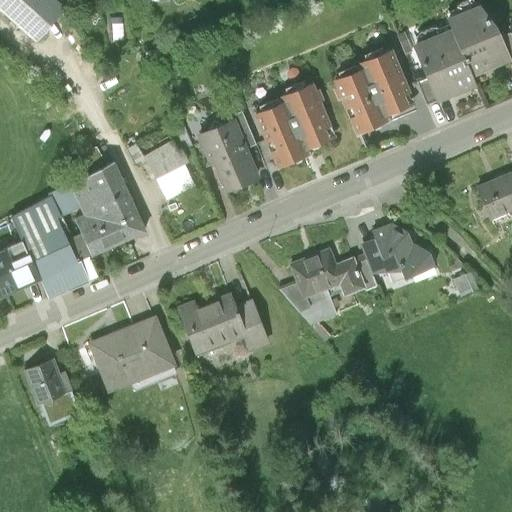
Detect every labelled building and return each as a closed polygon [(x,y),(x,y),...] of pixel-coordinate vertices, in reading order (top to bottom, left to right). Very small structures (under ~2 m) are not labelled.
[(53,0),(0,0),(0,14),(31,43),(63,9),(53,0)] [(448,30),(472,78),(511,60),(511,59),(486,2),(444,20),(448,30)] [(472,78),(448,30),(408,48),(434,106),(476,88),(472,78)] [(359,69),(330,82),(356,139),(390,124),(387,119),(417,106),(392,49),(357,65),(359,69)] [(280,104),(252,115),(274,172),(309,158),(307,151),(335,140),(313,83),(277,97),(280,104)] [(234,120),(195,136),(220,196),(259,179),(234,120)] [(164,127),(133,144),(165,202),(196,185),(164,127)] [(81,216),(71,220),(90,259),(146,232),(112,161),(65,183),(81,216)] [(511,169),(474,186),(489,222),(511,212),(511,169)] [(48,194),(8,216),(33,283),(76,263),(48,194)] [(0,296),(33,283),(8,216),(0,220),(0,296)] [(373,240),(359,244),(369,276),(399,275),(402,282),(436,269),(428,251),(412,244),(408,232),(391,224),(370,230),(373,240)] [(328,249),(288,264),(302,300),(337,286),(342,298),(365,289),(352,257),(334,264),(328,249)] [(225,288),(172,308),(191,357),(242,337),(247,351),(267,343),(250,299),(232,306),(225,288)] [(154,316),(85,343),(104,394),(174,367),(154,316)] [(63,395),(50,360),(23,370),(36,406),(63,395)]
